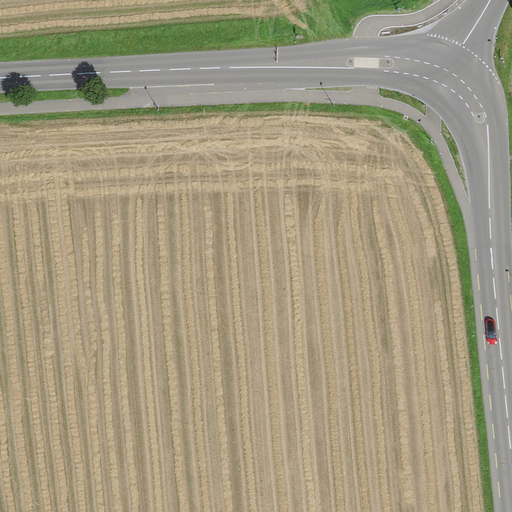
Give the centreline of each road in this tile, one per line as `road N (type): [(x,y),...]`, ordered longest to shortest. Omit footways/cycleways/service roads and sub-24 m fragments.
road 1 (tertiary): [(445,75),(367,61),(0,77)]
road 2 (tertiary): [(445,75),(475,104),(484,127),(511,440)]
